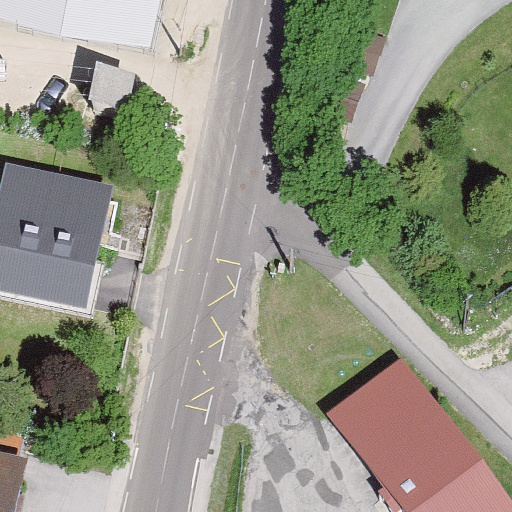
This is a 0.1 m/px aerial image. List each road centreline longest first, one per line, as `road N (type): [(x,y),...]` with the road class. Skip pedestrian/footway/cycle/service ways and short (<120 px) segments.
road 1 (residential): [(218,207),(277,216),(313,235),(511,442)]
road 2 (secondary): [(161,511),(218,207)]
road 3 (secondary): [(218,207),(260,0)]
